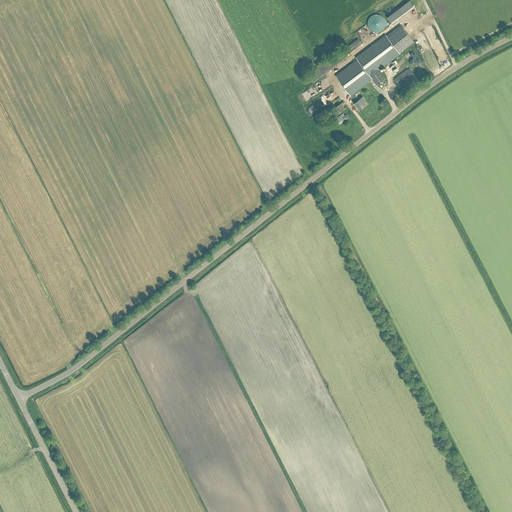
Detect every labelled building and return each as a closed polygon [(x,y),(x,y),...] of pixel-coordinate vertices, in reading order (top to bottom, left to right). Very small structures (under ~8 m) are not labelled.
[(418,0),(411,0),(393,13),(397,19),(421,3),(418,0)] [(386,78),(378,69),(414,42),(401,25),(386,35),(356,57),(357,60),(336,76),(356,102),(354,103),(360,110),(368,104),(362,96),(359,98),(354,92),(372,79),(376,85),(386,78)] [(369,28),(364,32),(371,42),(376,38),(369,28)] [(342,50),(326,63),(324,61),(307,75),(313,83),(347,57),(346,55),(362,43),(358,39),(343,50),(342,50)] [(443,58),(450,56),(448,49),(442,51),(443,58)] [(399,85),(424,72),(420,63),(400,73),(399,72),(394,74),(399,85)] [(311,99),(327,89),(322,81),(306,92),(311,99)] [(334,108),(338,113),(345,108),(341,103),(334,108)]
